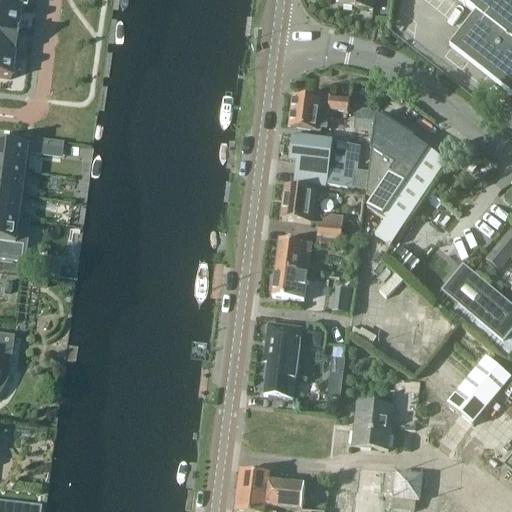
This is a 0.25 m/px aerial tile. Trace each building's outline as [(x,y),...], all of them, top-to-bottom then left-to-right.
[(0,0),(0,5),(24,9),(24,0),(0,0)] [(373,12),(374,0),(339,0),(339,7),(373,12)] [(511,0),(457,0),(479,14),(453,47),(511,92),(511,0)] [(0,30),(16,32),(19,10),(24,10),(24,9),(0,5),(0,30)] [(0,30),(0,54),(13,56),(16,32),(0,30)] [(0,54),(0,79),(10,81),(10,80),(10,79),(13,56),(0,54)] [(318,102),(293,99),(289,131),(315,134),(321,135),(323,116),(329,116),(329,114),(347,116),(349,102),(330,100),(330,99),(318,97),(318,102)] [(366,192),(366,197),(372,201),(368,207),(388,221),(376,238),(390,247),(445,167),(447,164),(448,163),(413,140),(412,142),(376,118),(374,132),(368,174),(366,192)] [(293,139),(289,164),(297,165),(294,185),(326,190),(326,187),(355,191),(355,190),(366,192),(368,174),(358,172),(361,148),(332,145),(293,139)] [(0,171),(27,175),(29,154),(58,158),(60,147),(11,140),(10,147),(0,146),(0,171)] [(0,171),(0,195),(23,199),(27,175),(0,171)] [(309,226),(314,193),(285,189),(280,221),(309,226)] [(0,195),(0,219),(28,223),(21,222),(23,199),(0,195)] [(339,241),(342,220),(324,218),(322,226),(318,225),(316,238),(339,241)] [(0,261),(22,264),(28,223),(0,219),(0,261)] [(511,235),(510,234),(489,259),(487,262),(499,272),(510,259),(511,260),(511,235)] [(309,246),(277,242),(274,270),(305,274),(309,246)] [(29,261),(27,276),(56,280),(59,265),(29,261)] [(511,299),(484,276),(479,282),(463,268),(442,293),(466,314),(459,322),(495,353),(500,357),(504,353),(511,359),(511,343),(509,341),(511,337),(511,309),(511,308),(511,299)] [(301,304),(305,274),(274,270),(270,299),(301,304)] [(335,288),(333,311),(349,312),(351,289),(335,288)] [(266,327),(261,365),(266,366),(261,397),(291,401),(293,384),(301,332),(266,327)] [(333,359),(328,393),(340,395),(345,360),(333,359)] [(486,361),(448,407),(472,428),(511,382),(486,361)] [(387,452),(393,410),(359,405),(352,447),(387,452)] [(238,473),(236,494),(302,503),(304,491),(268,487),(270,477),(238,473)] [(395,474),(393,502),(416,505),(420,506),(424,478),(395,474)] [(349,511),(351,491),(330,490),(329,511),(349,511)] [(300,511),(302,503),(236,494),(233,511),(263,511),(264,508),(296,511),(300,511)]
